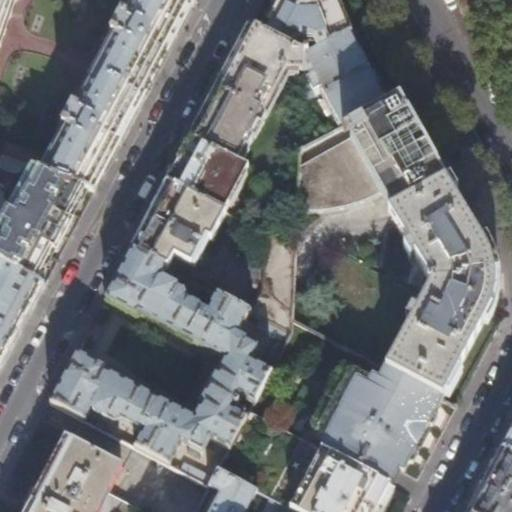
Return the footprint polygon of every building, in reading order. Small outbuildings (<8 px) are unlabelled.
[(0,0),(0,48),(16,0),(0,0)] [(194,5),(178,0),(135,0),(126,17),(121,14),(110,35),(115,38),(76,110),(70,108),(60,128),(65,130),(49,159),(9,146),(4,161),(22,168),(30,170),(94,193),(137,112),(194,5)] [(251,25),(257,27),(309,54),(310,53),(354,32),(341,4),(339,0),(279,0),(270,18),(258,13),(251,25)] [(307,74),(309,54),(257,27),(222,94),(196,142),(238,164),(244,151),(247,152),(254,140),(251,139),(258,127),(261,129),(267,118),(265,113),(287,72),(307,74)] [(362,50),(354,32),(310,53),(327,89),(369,68),(362,50)] [(370,69),(369,68),(327,89),(331,98),(325,101),(331,113),(337,110),(345,126),(388,104),(378,85),(376,81),(380,79),(374,67),(370,69)] [(400,98),(388,104),(345,126),(304,148),(301,194),(300,205),(318,206),(327,206),(339,205),(358,199),(378,189),(389,210),(445,180),(422,140),(400,98)] [(238,164),(196,142),(191,139),(177,166),(167,184),(225,215),(249,171),(238,164)] [(21,174),(22,168),(4,161),(0,159),(0,169),(17,175),(21,174)] [(94,193),(30,170),(6,213),(1,210),(0,211),(0,264),(44,288),(69,241),(94,193)] [(462,210),(445,180),(389,210),(387,211),(406,246),(402,249),(408,258),(412,256),(429,284),(427,284),(428,288),(430,288),(417,312),(413,310),(406,321),(411,323),(386,371),(443,401),(450,388),(469,353),(489,316),(491,309),(492,302),(493,283),(493,275),(491,258),(488,253),(462,210)] [(225,215),(167,184),(150,217),(132,252),(168,270),(174,258),(190,266),(194,258),(198,259),(203,250),(200,248),(204,240),(211,243),(225,215)] [(300,205),(301,194),(282,189),(258,233),(266,237),(298,254),(300,205)] [(293,334),(298,254),(266,237),(263,292),(252,313),(264,319),(293,334)] [(168,270),(132,252),(114,285),(106,301),(225,357),(219,369),(216,367),(198,399),(200,401),(192,416),(107,372),(108,370),(78,354),(73,364),(51,404),(88,424),(93,414),(96,414),(97,416),(119,428),(124,427),(125,425),(145,436),(138,450),(170,467),(184,441),(204,452),(212,438),(232,449),(248,418),(233,410),(236,405),(239,407),(243,401),(239,398),(242,394),(257,402),(274,371),(253,360),(261,346),(239,334),(251,313),(221,297),(213,311),(192,300),(192,298),(192,295),(172,284),(168,287),(167,283),(173,273),(168,270)] [(0,371),(16,341),(44,288),(0,264),(0,371)] [(200,293),(211,299),(214,294),(203,288),(200,293)] [(289,342),(293,334),(264,319),(261,326),(289,342)] [(279,361),(287,346),(279,342),(272,357),(279,361)] [(356,375),(343,369),(304,442),(388,487),(397,470),(404,473),(410,462),(431,422),(443,401),(386,371),(375,391),(353,380),(356,375)] [(251,414),(248,418),(232,449),(227,458),(219,474),(254,492),(267,499),(291,511),(374,511),(388,487),(304,442),(251,414)] [(511,429),(501,451),(511,456),(511,429)] [(139,511),(110,497),(123,472),(73,446),(70,452),(49,490),(37,511),(139,511)] [(511,511),(511,456),(501,451),(485,482),(468,511),(511,511)] [(219,474),(227,458),(219,454),(208,474),(216,478),(219,474)] [(211,489),(214,482),(185,466),(181,473),(211,489)] [(243,511),(254,492),(219,474),(216,478),(214,482),(211,489),(220,494),(210,511),(243,511)] [(291,511),(267,499),(260,511),(291,511)]
